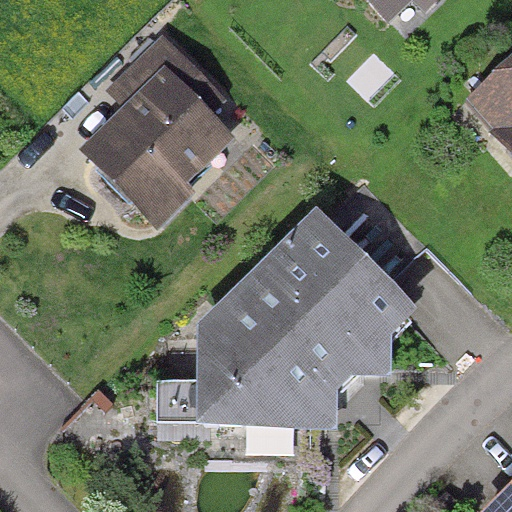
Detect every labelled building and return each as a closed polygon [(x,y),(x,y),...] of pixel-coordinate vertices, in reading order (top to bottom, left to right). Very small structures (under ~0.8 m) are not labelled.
[(372,0),(392,19),(410,1),(422,13),(434,0),(372,0)] [(78,148),(158,229),(196,190),(189,183),(236,136),(213,112),(227,99),(161,33),(104,90),(120,107),(78,148)] [(511,58),(464,100),(511,155),(511,58)] [(332,220),(315,204),(198,323),(197,379),(155,378),(154,424),(338,427),(339,389),(352,372),(392,373),(392,332),(417,306),(390,280),(424,246),(364,188),(332,220)] [(511,511),(511,482),(479,511),(511,511)]
